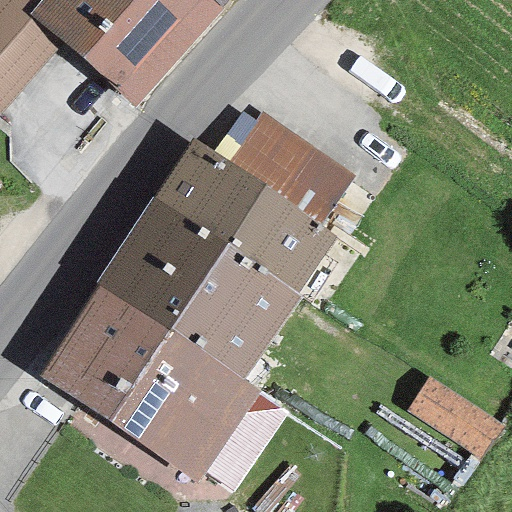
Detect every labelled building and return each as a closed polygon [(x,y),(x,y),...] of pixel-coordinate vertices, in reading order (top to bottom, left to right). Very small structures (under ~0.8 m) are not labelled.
[(132,102),(214,13),(201,0),(65,0),(56,11),(43,0),(0,0),(0,108),(50,53),(48,45),(59,33),(114,86),(132,102)] [(201,0),(214,13),(226,0),(201,0)] [(199,155),(164,210),(293,293),(327,243),(316,235),(350,184),(265,124),(258,134),(240,123),(212,164),(206,160),(199,155)] [(164,210),(111,294),(238,376),(293,293),(164,210)] [(211,417),(238,376),(111,294),(54,382),(199,477),(230,429),(211,417)] [(440,372),(416,408),(485,456),(510,420),(440,372)]
